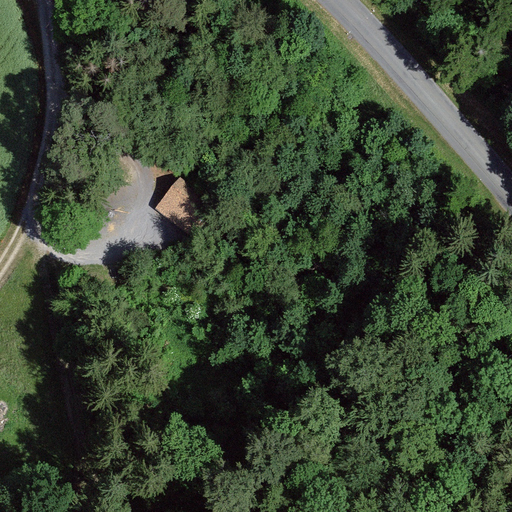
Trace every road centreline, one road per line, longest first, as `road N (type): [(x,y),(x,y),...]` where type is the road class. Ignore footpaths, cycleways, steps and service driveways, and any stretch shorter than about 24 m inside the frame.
road 1 (track): [(36,0),(48,143),(41,215),(72,246),(115,239),(140,205)]
road 2 (tertiary): [(337,0),(511,196)]
